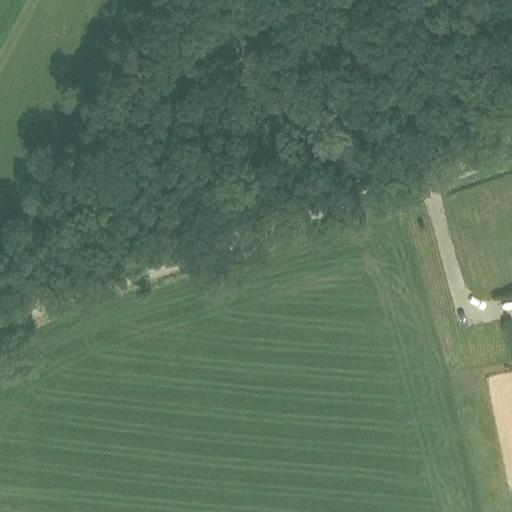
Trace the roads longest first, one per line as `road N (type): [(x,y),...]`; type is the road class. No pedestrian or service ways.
road 1 (unclassified): [(0,331),(40,308),(511,143)]
road 2 (track): [(40,308),(36,221),(140,0)]
